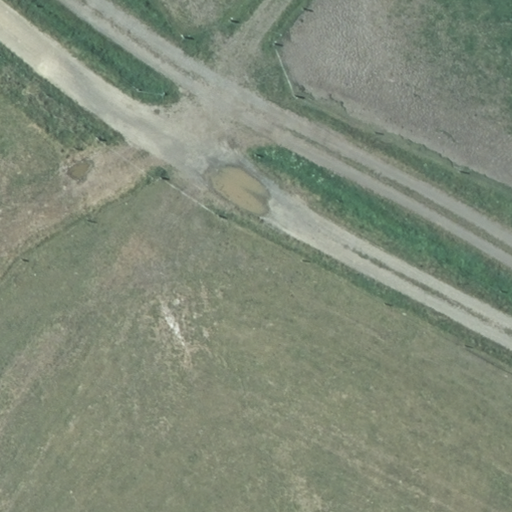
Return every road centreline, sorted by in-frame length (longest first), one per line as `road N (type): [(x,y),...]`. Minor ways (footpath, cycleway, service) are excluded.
road 1 (track): [(80,0),(511,255)]
road 2 (track): [(183,153),(276,0)]
